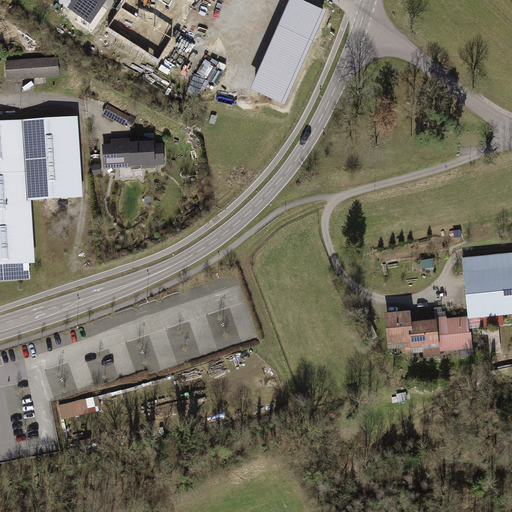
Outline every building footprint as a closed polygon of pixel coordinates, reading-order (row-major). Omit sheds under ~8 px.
[(75,0),(68,10),(91,25),(108,0),(75,0)] [(327,11),(302,0),(289,0),(250,89),(285,104),(327,11)] [(3,60),(4,79),(57,77),(56,58),(3,60)] [(133,119),(105,104),(100,114),(122,126),(124,123),(130,126),(133,119)] [(75,118),(0,122),(0,282),(29,281),(28,263),(34,262),(30,200),(79,197),(75,118)] [(109,144),(100,144),(101,167),(119,166),(119,177),(139,176),(138,169),(154,168),(154,165),(162,165),(161,143),(152,144),(152,140),(134,141),(134,138),(109,140),(109,144)] [(89,166),(89,174),(99,174),(98,165),(89,166)] [(511,253),(464,259),(470,318),(511,313),(511,253)] [(470,348),(467,318),(410,323),(409,312),(385,314),(388,348),(406,347),(406,353),(424,352),(424,358),(440,356),(440,351),(470,348)] [(59,406),(63,420),(90,414),(86,399),(59,406)]
